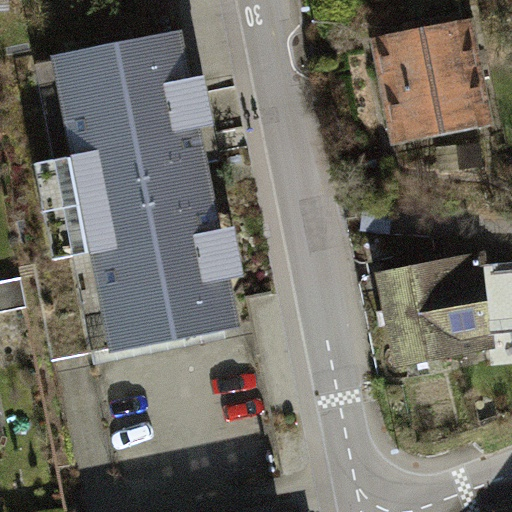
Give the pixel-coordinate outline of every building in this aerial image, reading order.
[(469,22),(387,36),(406,144),(488,129),(469,22)] [(188,69),(180,27),(47,54),(70,165),(23,174),(32,220),(202,186),(200,175),(230,169),(209,65),(188,69)] [(212,236),(202,186),(32,220),(44,280),(87,272),(106,367),(236,341),(228,298),(252,293),(239,231),(212,236)] [(486,260),(382,278),(399,374),(502,357),(486,260)] [(511,269),(496,272),(504,330),(511,329),(511,269)] [(0,439),(15,437),(0,348),(0,439)]
